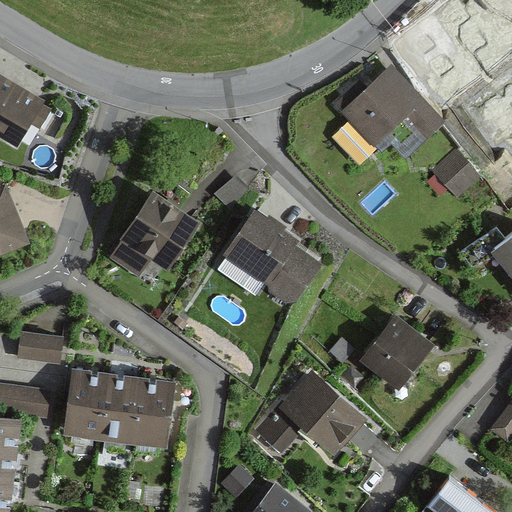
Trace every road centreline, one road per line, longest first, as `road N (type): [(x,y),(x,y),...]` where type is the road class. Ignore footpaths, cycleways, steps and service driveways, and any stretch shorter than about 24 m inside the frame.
road 1 (residential): [(247,91),(270,151),(307,196),(507,344)]
road 2 (residential): [(66,259),(201,378),(209,401),(197,511)]
road 3 (residential): [(507,344),(375,511)]
road 4 (residential): [(123,81),(66,259)]
road 5 (residential): [(391,0),(299,74),(247,91)]
road 6 (residential): [(123,81),(0,17)]
road 7 (residential): [(247,91),(123,81)]
